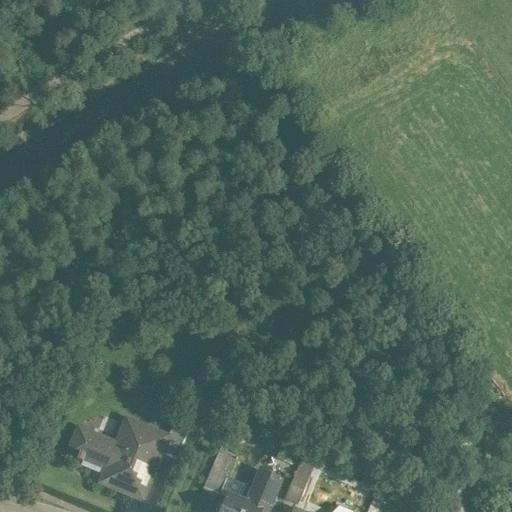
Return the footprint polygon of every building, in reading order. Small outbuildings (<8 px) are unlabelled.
[(167,439),(125,421),(115,445),(88,434),(79,455),(84,457),(109,468),(102,485),(99,484),(99,486),(141,503),(159,458),(167,439)] [(174,424),(167,439),(159,458),(174,465),(189,430),(174,424)] [(79,455),(88,434),(75,429),(64,458),(76,463),(79,455)] [(245,437),(229,430),(226,440),(241,446),(245,437)] [(220,450),(212,469),(228,476),(236,456),(220,450)] [(283,452),(279,462),(295,468),(299,458),(283,452)] [(298,511),(319,465),(304,459),(284,507),(294,511),(298,511)] [(324,466),(320,476),(337,484),(341,473),(324,466)] [(228,476),(212,469),(202,491),(218,498),(228,476)] [(266,511),(279,483),(259,474),(246,505),(261,511),(260,511),(266,511)] [(441,511),(460,511),(466,500),(450,493),(441,511)] [(246,505),(226,497),(220,511),(260,511),(261,511),(246,505)]
